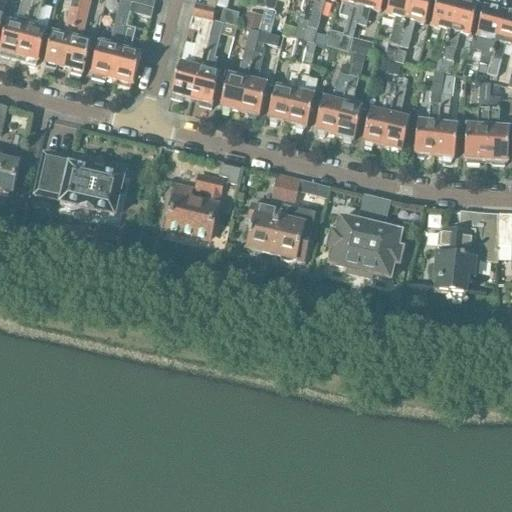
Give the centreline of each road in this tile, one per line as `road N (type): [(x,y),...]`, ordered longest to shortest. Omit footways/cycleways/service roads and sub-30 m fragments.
road 1 (residential): [(511,356),(419,348),(0,252)]
road 2 (residential): [(142,128),(388,187),(511,202)]
road 3 (residential): [(0,92),(142,128)]
road 4 (residential): [(142,128),(177,0)]
